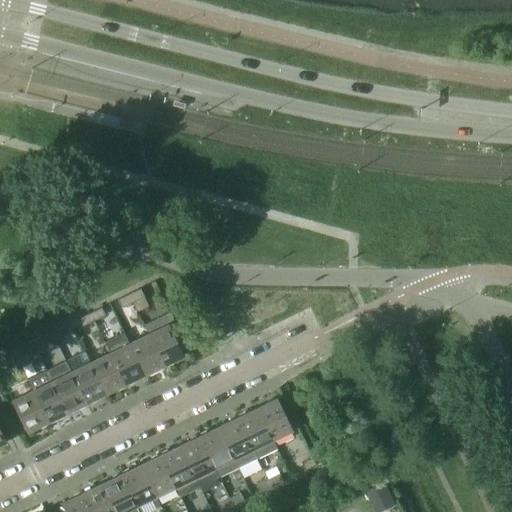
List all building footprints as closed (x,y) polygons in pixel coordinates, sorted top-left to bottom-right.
[(139,289),(128,295),(132,302),(143,297),(139,289)] [(128,295),(116,300),(120,308),(132,302),(128,295)] [(100,308),(89,313),(93,321),(104,316),(100,308)] [(93,321),(89,313),(77,319),(81,327),(93,321)] [(143,325),(147,334),(163,366),(183,356),(176,342),(181,339),(168,313),(143,325)] [(61,327),(50,332),(54,340),(65,335),(61,327)] [(50,332),(38,338),(42,346),(54,340),(50,332)] [(103,342),(108,353),(124,385),(143,375),(128,343),(122,333),(103,342)] [(147,334),(128,343),(143,375),(163,366),(147,334)] [(24,345),(11,351),(15,359),(28,353),(24,345)] [(11,351),(0,356),(4,365),(15,359),(11,351)] [(108,353),(89,362),(104,394),(124,385),(108,353)] [(64,361),(45,371),(65,413),(85,403),(69,372),(64,361)] [(89,362),(69,372),(85,403),(104,394),(89,362)] [(65,413),(45,371),(25,380),(31,391),(46,422),(65,413)] [(31,391),(10,401),(26,432),(46,422),(31,391)] [(276,398),(256,408),(271,440),(291,430),(276,398)] [(256,408),(236,418),(256,458),(275,449),(271,440),(256,408)] [(236,418),(217,427),(237,468),(256,458),(236,418)] [(217,427),(197,437),(217,477),(237,468),(217,427)] [(217,477),(197,437),(178,446),(198,487),(217,477)] [(198,487),(178,446),(158,456),(174,487),(178,496),(198,487)] [(158,456),(139,465),(154,497),(174,487),(158,456)] [(315,465),(311,457),(300,463),(304,471),(315,465)] [(139,465),(120,475),(135,506),(154,497),(139,465)] [(278,474),(266,479),(270,487),(282,482),(278,474)] [(137,511),(135,506),(120,475),(100,484),(113,511),(137,511)] [(374,511),(376,511),(396,503),(383,475),(362,484),(374,511)] [(255,485),(259,493),(270,487),(266,479),(255,485)] [(113,511),(100,484),(81,494),(89,511),(113,511)] [(239,493),(228,498),(231,506),(243,501),(239,493)] [(89,511),(81,494),(61,503),(64,511),(89,511)] [(216,504),(220,511),(231,506),(228,498),(216,504)] [(329,511),(325,502),(308,510),(308,511),(329,511)]
